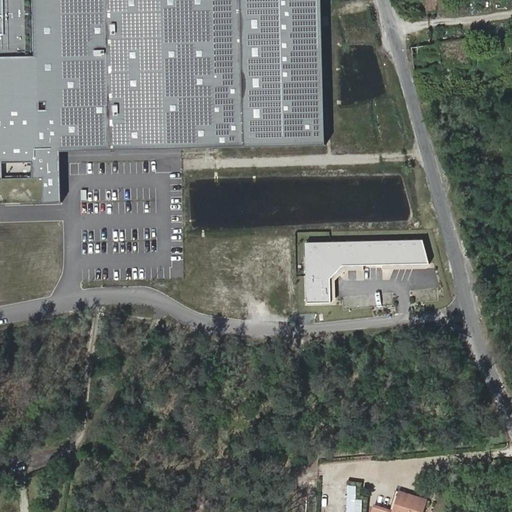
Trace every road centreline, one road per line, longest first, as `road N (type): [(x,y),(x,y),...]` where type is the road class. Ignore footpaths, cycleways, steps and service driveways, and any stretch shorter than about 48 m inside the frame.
road 1 (unclassified): [(511,419),(484,360),(384,0)]
road 2 (unknown): [(396,41),(352,55),(316,82),(201,244),(168,305)]
road 3 (unknown): [(161,221),(154,183),(125,172),(80,178),(70,222)]
road 4 (unknown): [(161,221),(160,257),(71,261)]
